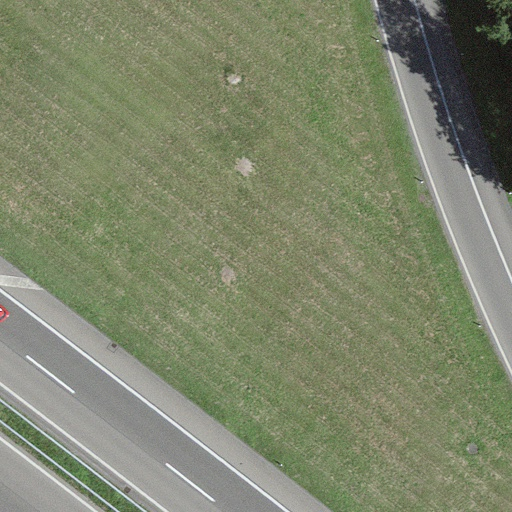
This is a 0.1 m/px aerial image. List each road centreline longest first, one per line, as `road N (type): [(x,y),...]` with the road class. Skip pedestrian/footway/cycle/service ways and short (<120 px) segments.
road 1 (motorway): [(511,319),(444,143),(402,0)]
road 2 (motorway): [(229,511),(0,336)]
